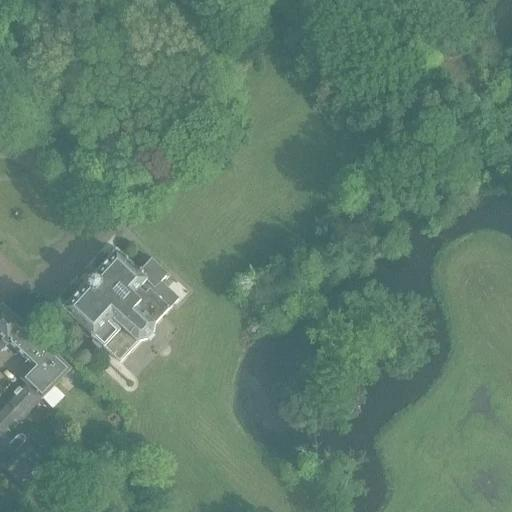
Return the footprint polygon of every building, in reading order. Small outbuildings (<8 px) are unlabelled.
[(467,21),(489,0),(457,0),(439,15),(462,45),(476,33),(467,21)] [(494,25),(511,10),(511,0),(504,0),(486,15),(494,25)] [(86,288),(65,312),(121,363),(138,345),(149,342),(155,336),(156,326),(179,301),(162,284),(169,277),(153,262),(141,275),(118,254),(96,278),(89,273),(88,272),(80,280),(81,283),(86,288)] [(35,369),(51,352),(4,307),(0,311),(0,350),(2,353),(10,345),(35,369)] [(43,401),(71,372),(51,352),(35,369),(23,381),(26,384),(43,401)] [(0,444),(10,435),(43,401),(26,384),(0,411),(0,444)] [(10,435),(0,444),(0,448),(11,459),(2,467),(18,483),(40,460),(25,446),(27,441),(24,438),(20,439),(18,442),(10,435)]
